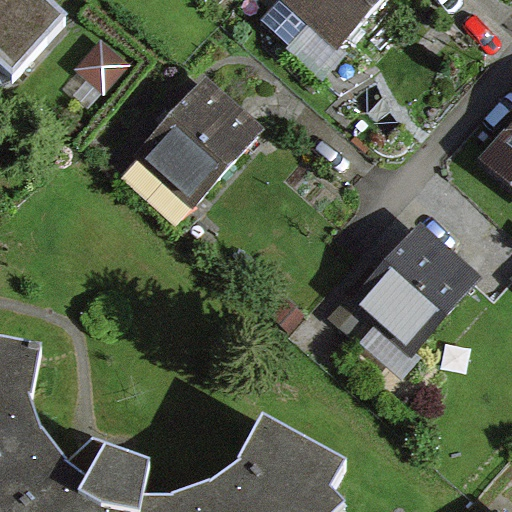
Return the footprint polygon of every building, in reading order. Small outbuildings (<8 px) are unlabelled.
[(72,17),(52,0),(0,0),(0,53),(23,73),(72,17)] [(400,0),(290,0),(341,55),(400,0)] [(219,91),(146,173),(199,220),(272,138),(219,91)] [(511,148),(498,163),(511,175),(511,148)] [(490,288),(421,224),(352,297),(386,329),(350,367),(385,400),(490,288)] [(59,436),(44,412),(52,349),(0,343),(0,511),(361,511),(362,511),(351,495),(362,470),(280,425),(259,473),(233,489),(194,503),(165,504),(168,469),(142,462),(125,457),(103,488),(82,472),(59,436)]
